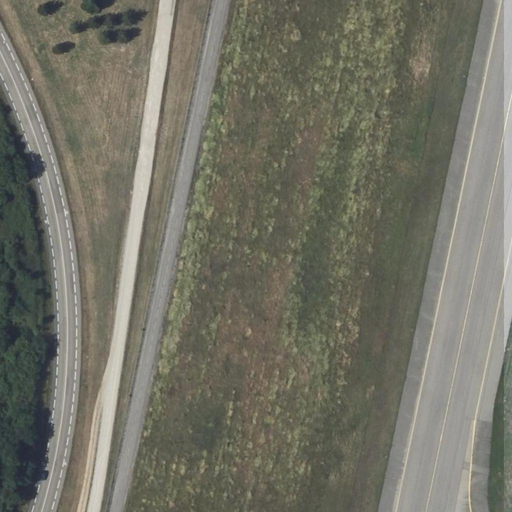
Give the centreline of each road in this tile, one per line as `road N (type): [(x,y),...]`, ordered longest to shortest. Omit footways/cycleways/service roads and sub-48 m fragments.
road 1 (track): [(92,511),(164,0)]
road 2 (primary): [(0,60),(28,125),(59,252),(63,384),(38,511)]
